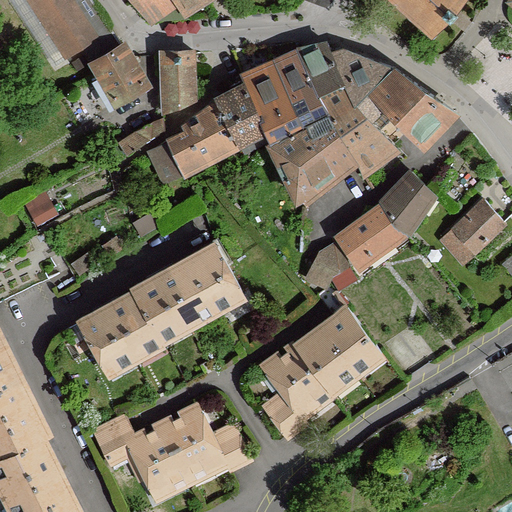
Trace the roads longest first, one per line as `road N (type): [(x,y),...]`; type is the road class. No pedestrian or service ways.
road 1 (residential): [(511,155),(470,102),(379,41),(318,24),(151,38),(134,33),(112,0)]
road 2 (residential): [(102,511),(16,331),(196,230)]
road 3 (residential): [(274,511),(291,484),(358,431),(511,334)]
